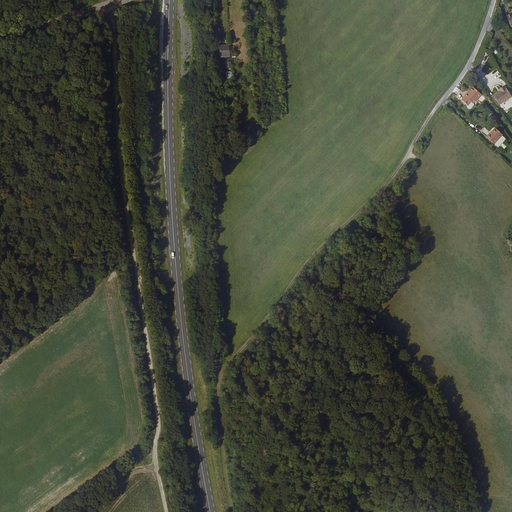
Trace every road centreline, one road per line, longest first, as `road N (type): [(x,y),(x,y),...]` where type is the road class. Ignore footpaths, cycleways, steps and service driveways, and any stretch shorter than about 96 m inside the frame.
road 1 (primary): [(210,511),(177,285),(169,0)]
road 2 (unclassified): [(167,511),(118,159),(109,4)]
road 3 (track): [(232,511),(219,410),(224,371),(407,155)]
road 4 (unclassified): [(493,0),(472,59),(407,155)]
